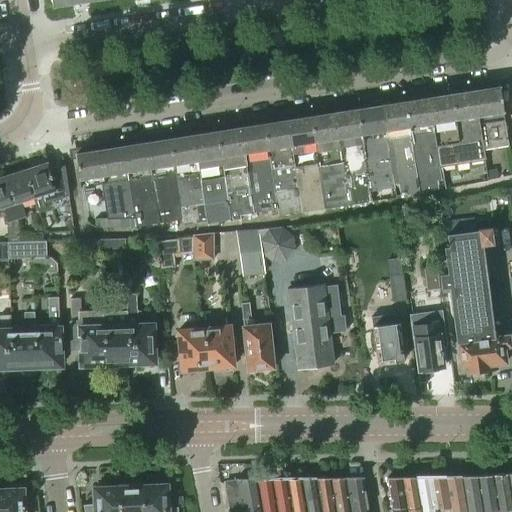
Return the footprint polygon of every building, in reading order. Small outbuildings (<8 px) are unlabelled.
[(498,87),(473,91),(482,149),(507,146),(498,87)] [(473,91),(449,94),(460,163),(484,159),(482,149),(473,91)] [(449,94),(426,98),(436,167),(460,163),(449,94)] [(426,98),(403,102),(417,191),(439,188),(436,167),(426,98)] [(403,102),(379,106),(390,174),(393,196),(417,191),(403,102)] [(379,106),(356,109),(366,178),(390,174),(379,106)] [(356,109),(332,113),(347,204),(370,201),(366,178),(356,109)] [(332,113),(309,117),(323,209),(347,205),(347,204),(332,113)] [(309,117),(286,120),(287,126),(300,212),(323,209),(309,117)] [(286,120),(263,124),(276,209),(277,216),(300,212),(287,126),(286,120)] [(263,124),(240,128),(253,213),(276,209),(263,124)] [(240,128),(216,132),(230,220),(230,221),(240,219),(239,215),(253,213),(240,128)] [(216,132),(193,135),(206,221),(207,224),(230,220),(216,132)] [(193,135),(169,139),(182,220),(182,222),(197,220),(198,222),(206,221),(193,135)] [(169,139),(146,143),(158,223),(182,220),(169,139)] [(128,179),(134,219),(135,227),(158,223),(146,143),(122,146),(128,179)] [(104,183),(128,179),(122,146),(99,150),(104,183)] [(80,187),(104,183),(99,150),(75,154),(80,187)] [(46,163),(25,170),(33,197),(38,212),(46,210),(43,203),(58,198),(55,190),(46,163)] [(25,170),(3,177),(17,219),(25,216),(20,201),(33,197),(25,170)] [(7,222),(7,243),(19,243),(17,219),(3,177),(0,178),(0,208),(3,207),(5,212),(3,213),(7,222)] [(135,227),(134,219),(95,220),(95,228),(129,227),(135,227)] [(444,259),(455,343),(493,337),(481,244),(490,243),(488,229),(446,235),(447,247),(438,248),(440,259),(444,259)] [(209,259),(209,234),(193,236),(193,260),(209,259)] [(76,254),(100,254),(100,239),(75,240),(76,254)] [(124,239),(100,239),(100,254),(124,253),(124,239)] [(173,254),(179,253),(177,239),(156,241),(159,269),(175,267),(173,254)] [(19,243),(7,243),(7,258),(45,256),(45,241),(19,243)] [(259,245),(240,245),(241,260),(260,257),(259,245)] [(49,256),(45,256),(46,272),(56,272),(56,262),(49,256)] [(423,267),(426,291),(439,289),(436,265),(423,267)] [(388,276),(391,302),(405,300),(401,274),(388,276)] [(287,288),(286,289),(287,299),(296,368),(331,364),(327,332),(343,331),(341,315),(338,316),(335,289),(322,291),(321,284),(287,288)] [(126,294),(126,312),(128,364),(153,363),(151,323),(137,323),(136,294),(126,294)] [(46,327),(34,327),(35,367),(52,367),(52,363),(60,362),(57,296),(45,297),(46,327)] [(248,303),(240,304),(242,319),(249,319),(248,303)] [(24,327),(10,328),(12,368),(35,367),(34,327),(34,312),(23,312),(24,327)] [(102,313),(103,325),(104,365),(128,364),(126,312),(102,313)] [(439,312),(410,316),(418,370),(424,369),(424,373),(437,371),(437,368),(443,367),(439,338),(439,336),(443,336),(441,321),(440,321),(439,312)] [(104,365),(103,325),(88,325),(88,313),(78,313),(80,361),(87,361),(88,366),(104,365)] [(0,368),(12,368),(10,328),(10,315),(0,314),(0,368)] [(402,360),(395,314),(370,317),(376,364),(378,363),(381,366),(388,365),(391,362),(402,360)] [(271,367),(267,325),(243,328),(247,369),(271,367)] [(228,326),(202,329),(206,369),(232,366),(228,326)] [(206,369),(202,329),(177,332),(181,372),(206,369)] [(493,337),(455,343),(458,369),(465,368),(466,374),(495,370),(494,363),(504,362),(502,346),(508,345),(507,335),(493,337)] [(511,511),(511,507),(507,473),(492,474),(497,511),(511,511)] [(497,511),(492,474),(476,476),(481,511),(497,511)] [(449,511),(444,476),(429,477),(434,511),(449,511)] [(465,511),(460,476),(444,476),(449,511),(465,511)] [(481,511),(476,476),(460,476),(465,511),(481,511)] [(320,511),(314,477),(300,478),(305,511),(320,511)] [(334,511),(329,477),(314,477),(320,511),(334,511)] [(349,511),(343,477),(329,477),(334,511),(349,511)] [(367,511),(361,477),(343,477),(349,511),(367,511)] [(420,511),(415,477),(401,478),(406,511),(420,511)] [(434,511),(429,477),(415,477),(420,511),(434,511)] [(236,478),(236,480),(224,482),(229,511),(234,511),(262,511),(257,478),(236,478)] [(277,511),(271,478),(257,478),(262,511),(277,511)] [(286,478),(271,478),(277,511),(291,511),(287,488),(286,478)] [(305,511),(300,478),(286,478),(287,488),(291,511),(305,511)] [(406,511),(401,478),(386,478),(391,508),(391,511),(406,511)] [(142,511),(141,483),(117,484),(118,511),(142,511)] [(141,483),(142,511),(176,511),(177,507),(167,507),(166,488),(166,484),(158,485),(142,485),(141,483)] [(93,503),(82,504),(83,511),(118,511),(117,484),(116,484),(116,487),(100,487),(93,488),(93,491),(93,503)] [(23,511),(22,489),(0,489),(0,511),(23,511)]
